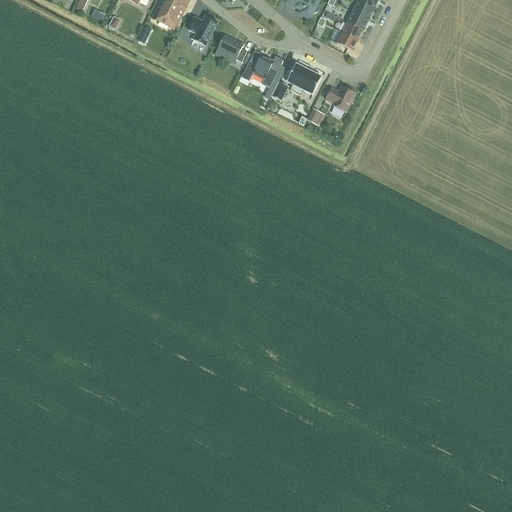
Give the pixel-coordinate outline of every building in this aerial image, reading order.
[(82,12),(87,0),(79,0),(75,9),(82,12)] [(153,21),(154,18),(175,29),(174,31),(175,31),(190,0),(189,0),(162,0),(152,20),(153,21)] [(288,0),(286,4),(294,8),(295,7),(302,10),(299,16),(309,21),(312,15),(315,15),(317,15),(318,14),(318,12),(317,10),(316,8),(319,2),(316,0),(288,0)] [(359,0),(357,3),(374,12),(380,1),(377,0),(359,0)] [(352,13),(369,22),(374,12),(357,3),(352,13)] [(89,7),(86,15),(96,20),(99,12),(89,7)] [(100,13),(96,21),(102,23),(105,16),(100,13)] [(352,13),(347,24),(364,32),(369,22),(352,13)] [(120,21),(114,18),(109,27),(115,30),(120,21)] [(205,18),(202,23),(194,19),(188,32),(196,36),(193,41),(205,47),(216,23),(205,18)] [(347,24),(342,34),(358,42),(363,32),(364,33),(364,32),(347,24)] [(138,42),(144,45),(151,31),(145,28),(138,42)] [(353,53),(358,42),(342,34),(337,45),(353,53)] [(247,53),(242,51),(243,47),(224,37),(217,52),(224,55),(222,60),(227,62),(229,58),(242,64),(247,53)] [(273,62),(255,52),(241,79),(249,83),(253,75),(264,81),(261,86),(269,90),(283,62),(275,58),(273,62)] [(301,98),(304,92),(312,96),(322,79),(296,65),(287,83),(293,86),(290,92),(301,98)] [(281,103),(288,88),(279,84),(272,98),(281,103)] [(332,107),(346,114),(355,96),(341,89),(339,94),(331,90),(325,102),(333,105),(332,107)] [(321,115),(313,111),(308,122),(315,126),(321,115)]
